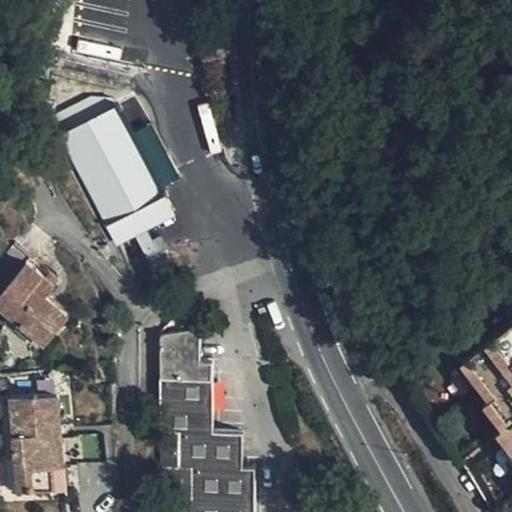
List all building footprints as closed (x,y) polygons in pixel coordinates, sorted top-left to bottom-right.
[(51,123),(57,135),(117,240),(175,206),(124,117),(114,102),(92,98),(51,123)] [(0,295),(0,307),(24,326),(47,343),(69,313),(48,294),(56,283),(27,260),(12,280),(0,295)] [(511,323),(469,356),(482,375),(475,380),(489,398),(491,397),(508,421),(502,426),(498,431),(511,449),(511,323)] [(164,465),(164,479),(164,481),(172,487),(172,511),(254,511),(255,447),(243,446),(243,437),(242,430),(214,429),(214,362),(201,362),(200,329),(161,336),(161,464),(164,465)] [(462,362),(475,380),(482,375),(469,356),(462,362)] [(10,398),(17,469),(27,468),(30,488),(57,486),(56,467),(66,465),(60,393),(10,398)] [(484,403),(502,426),(508,421),(491,397),(489,398),(484,403)] [(242,430),(243,437),(243,446),(255,447),(255,430),(242,430)] [(68,486),(66,465),(56,467),(57,486),(68,486)] [(19,490),(30,488),(27,468),(17,469),(19,490)]
